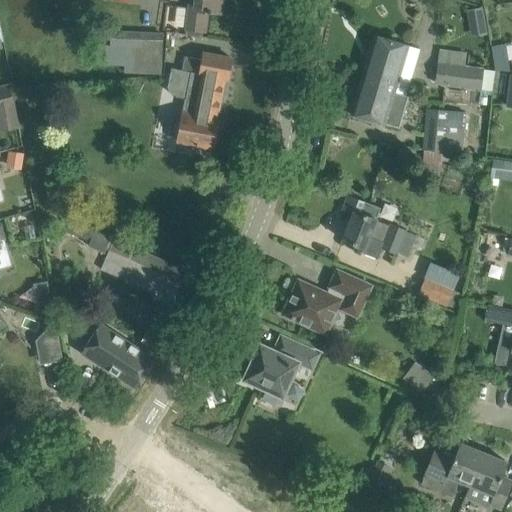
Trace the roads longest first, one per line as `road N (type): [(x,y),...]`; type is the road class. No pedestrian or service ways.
road 1 (unclassified): [(131,447),(266,194),(312,0)]
road 2 (track): [(0,448),(47,429),(143,431)]
